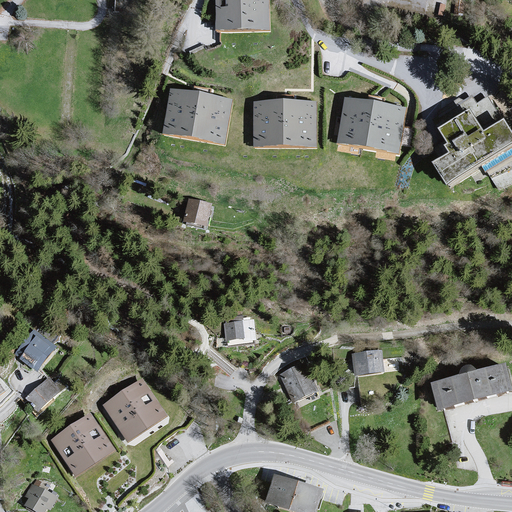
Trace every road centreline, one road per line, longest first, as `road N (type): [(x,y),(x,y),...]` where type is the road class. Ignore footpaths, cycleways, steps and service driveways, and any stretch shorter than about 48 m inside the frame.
road 1 (secondary): [(511,503),(429,493),(281,453),(245,451),(212,462)]
road 2 (residential): [(298,0),(325,39),(418,78),(438,97)]
